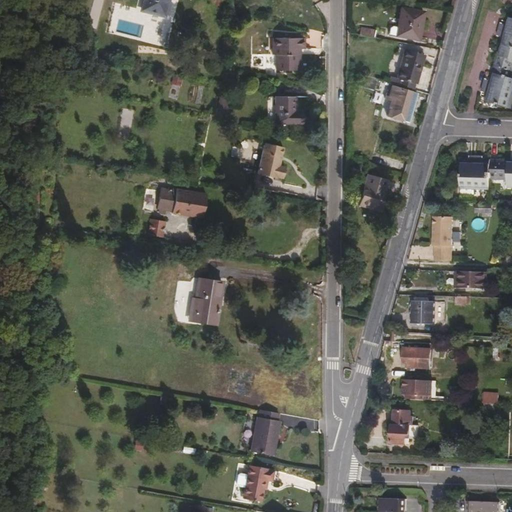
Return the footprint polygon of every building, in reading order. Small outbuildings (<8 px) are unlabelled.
[(164,16),(168,0),(145,0),(143,11),(164,16)] [(419,40),(423,13),(401,10),(397,28),(396,36),(419,40)] [(510,108),(511,102),(511,77),(511,74),(511,17),(508,16),(484,100),(510,108)] [(396,36),(397,28),(392,27),(390,29),(388,35),(396,36)] [(374,38),(374,31),(359,29),(358,36),(374,38)] [(296,68),(296,52),(293,52),(293,50),(293,48),(302,47),(302,36),(272,37),(272,52),(276,53),(277,68),(279,68),(296,68)] [(415,85),(423,56),(404,51),(396,79),(388,78),(387,82),(399,86),(411,89),(413,85),(415,85)] [(408,123),(416,94),(412,93),(398,89),(390,87),(387,97),(392,98),(392,101),(389,101),(386,116),(408,123)] [(299,124),(299,111),(295,111),(294,96),(274,97),(274,124),(299,124)] [(279,177),(281,165),(278,165),(282,146),(264,142),(256,172),(274,177),(275,176),(279,177)] [(491,161),(461,160),(461,187),(489,188),(490,179),(508,179),(508,187),(511,186),(511,158),(491,158),(491,161)] [(386,191),(388,181),(367,175),(363,189),(387,196),(388,191),(386,191)] [(383,212),(387,196),(363,189),(359,206),(383,212)] [(199,221),(203,197),(176,192),(175,194),(162,192),(159,211),(160,211),(161,214),(171,216),(172,212),(178,213),(178,217),(199,221)] [(452,260),(453,216),(434,216),(434,245),(436,245),(435,260),(452,260)] [(169,242),(171,225),(157,223),(154,239),(169,242)] [(485,288),(486,272),(457,271),(456,287),(485,288)] [(216,326),(222,283),(199,280),(196,301),(194,313),(203,315),(202,324),(216,326)] [(202,324),(203,315),(194,313),(196,301),(193,300),(189,322),(202,324)] [(434,323),(434,301),(413,300),(412,322),(434,323)] [(431,367),(431,358),(429,357),(420,358),(420,350),(420,348),(404,347),(404,366),(431,367)] [(432,396),(433,381),(404,380),(404,395),(407,395),(407,399),(415,400),(415,396),(432,396)] [(276,435),(280,418),(277,418),(278,411),(260,408),(259,415),(257,415),(249,449),(269,453),(272,435),(276,435)] [(410,434),(411,424),(419,424),(419,417),(393,416),(393,423),(392,424),(392,442),(406,443),(406,434),(410,434)] [(253,499),(257,477),(263,478),(269,479),(270,469),(260,467),(259,466),(241,463),(239,474),(237,487),(235,496),(253,499)] [(237,487),(239,474),(235,473),(233,473),(230,475),(229,482),(232,486),(237,487)] [(406,511),(407,500),(381,500),(380,511),(406,511)] [(501,511),(502,504),(469,503),(468,511),(501,511)]
